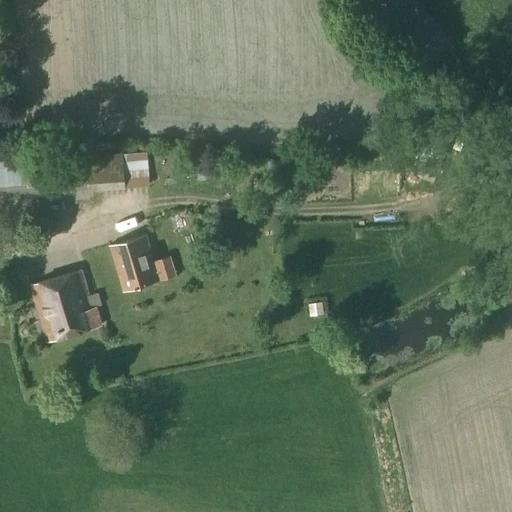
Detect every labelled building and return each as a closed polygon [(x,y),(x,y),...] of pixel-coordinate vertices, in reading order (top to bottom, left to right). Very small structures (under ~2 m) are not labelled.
[(446,153),(454,135),(432,125),(410,173),(420,178),(427,164),(430,166),(437,150),(446,153)] [(0,196),(123,188),(121,155),(0,162),(0,196)] [(132,188),(156,187),(155,161),(130,162),(132,188)] [(123,290),(158,279),(142,231),(107,242),(123,290)] [(89,306),(77,268),(27,284),(46,342),(100,325),(94,304),(89,306)]
